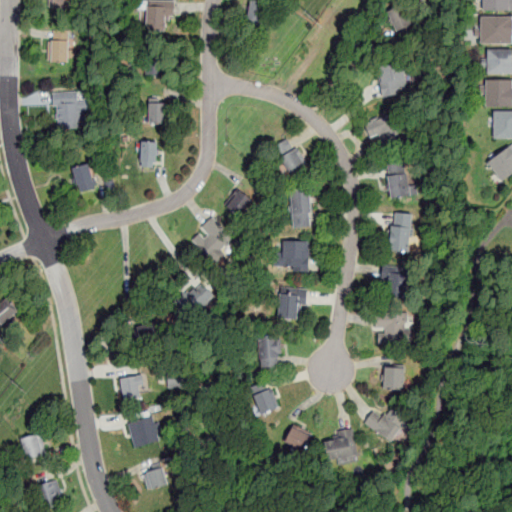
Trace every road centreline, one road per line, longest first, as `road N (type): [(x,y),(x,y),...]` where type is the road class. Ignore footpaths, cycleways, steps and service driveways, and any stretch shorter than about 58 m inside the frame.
road 1 (residential): [(112,511),(92,453),(63,288),(18,167),(10,0)]
road 2 (residential): [(210,86),(248,87),(299,107),(332,138),(348,168),(356,217),(330,379)]
road 3 (residential): [(43,238),(169,203),(192,188),(209,153),(214,0)]
